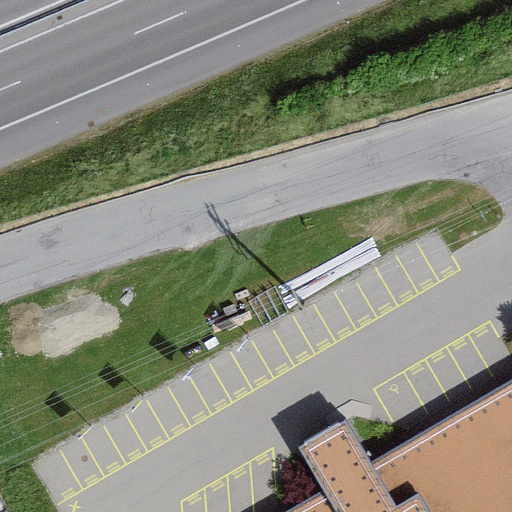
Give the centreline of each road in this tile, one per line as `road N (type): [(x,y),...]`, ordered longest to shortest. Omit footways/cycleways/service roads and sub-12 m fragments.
road 1 (unclassified): [(0,268),(511,117)]
road 2 (motorway): [(0,88),(210,0)]
